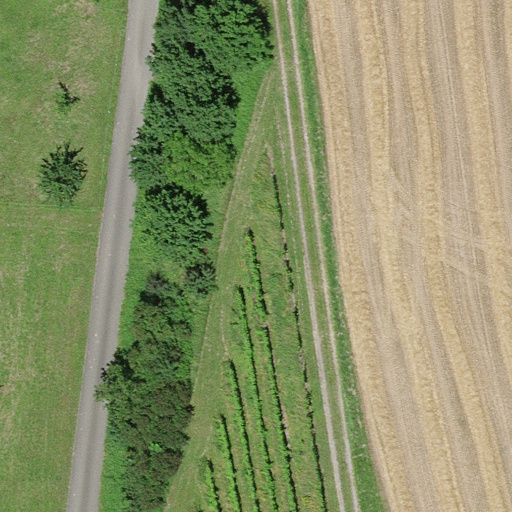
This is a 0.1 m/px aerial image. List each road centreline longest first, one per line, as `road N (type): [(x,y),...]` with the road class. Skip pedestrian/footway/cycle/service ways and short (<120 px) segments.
road 1 (track): [(289,0),(355,511)]
road 2 (unclassified): [(86,511),(144,0)]
